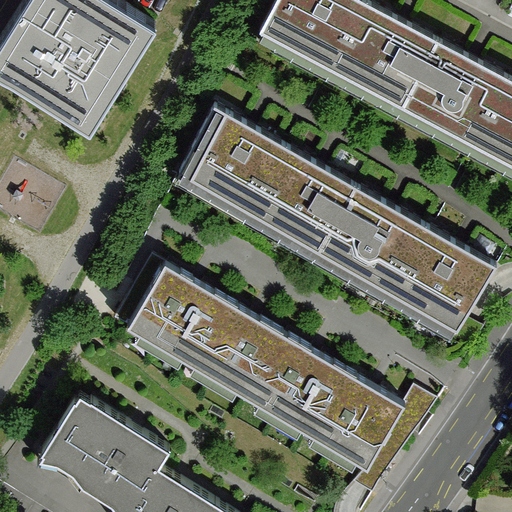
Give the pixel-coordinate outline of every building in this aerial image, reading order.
[(125,0),(23,0),(0,37),(0,68),(91,126),(157,20),(125,0)] [(274,0),(261,26),(333,64),(367,0),(274,0)] [(367,0),(333,64),(403,102),(440,34),(373,0),(367,0)] [(403,102),(474,139),(509,72),(440,34),(403,102)] [(474,139),(511,159),(511,73),(509,72),(474,139)] [(250,206),(287,140),(217,100),(180,167),(250,206)] [(319,247),(357,181),(287,140),(250,206),(319,247)] [(319,247),(390,286),(426,220),(357,181),(319,247)] [(499,260),(426,220),(390,286),(458,326),(467,313),(499,260)] [(129,322),(166,257),(153,250),(116,313),(129,322)] [(189,358),(227,293),(166,257),(129,322),(189,358)] [(249,393),(287,328),(227,293),(189,358),(249,393)] [(485,323),(467,313),(458,326),(454,333),(473,343),(485,323)] [(308,428),(346,364),(287,328),(249,393),(308,428)] [(391,425),(406,399),(404,398),(346,364),(308,428),(369,463),(391,425)] [(406,399),(391,425),(410,436),(439,395),(414,380),(404,398),(406,399)] [(135,500),(160,460),(172,443),(93,394),(87,401),(75,394),(45,444),(89,471),(83,480),(113,498),(119,490),(135,500)] [(373,490),(410,436),(391,425),(369,463),(354,478),(373,490)] [(205,511),(216,495),(160,460),(135,500),(126,511),(205,511)] [(243,511),(216,495),(205,511),(243,511)]
